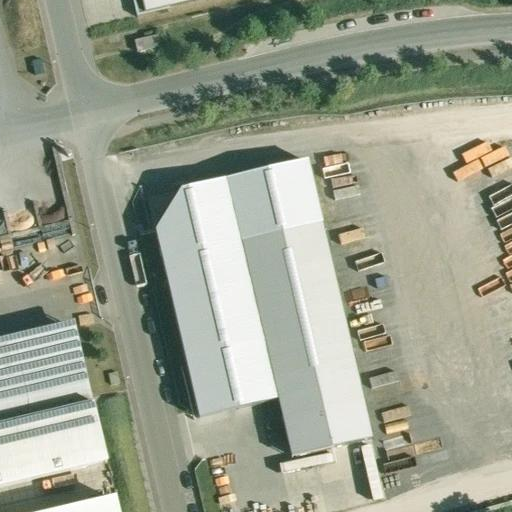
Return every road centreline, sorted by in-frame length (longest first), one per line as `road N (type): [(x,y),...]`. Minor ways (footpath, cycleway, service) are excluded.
road 1 (unclassified): [(511,32),(388,45),(86,113)]
road 2 (unclassified): [(178,511),(86,113)]
